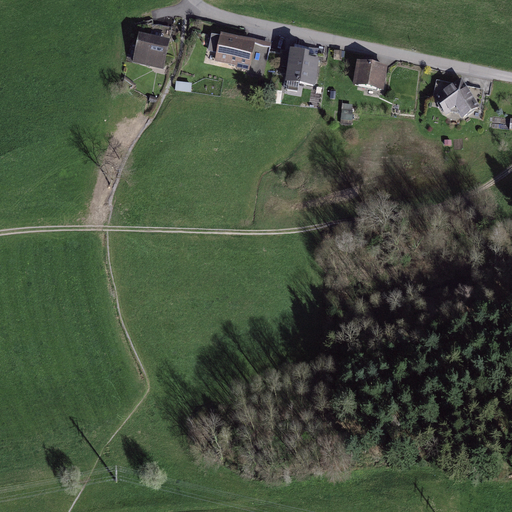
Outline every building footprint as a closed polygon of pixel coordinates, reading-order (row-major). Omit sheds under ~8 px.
[(168,43),(138,37),(133,66),(162,72),(168,43)] [(248,71),(254,44),(218,37),(213,64),(248,71)] [(312,89),(315,63),(285,59),(281,86),(312,89)] [(383,94),(387,71),(354,66),(351,90),(383,94)] [(484,93),(463,89),(459,83),(453,87),(435,83),(431,101),(444,119),(454,112),(460,121),(477,110),(480,111),(484,93)] [(343,106),(343,122),(353,122),(354,106),(343,106)]
